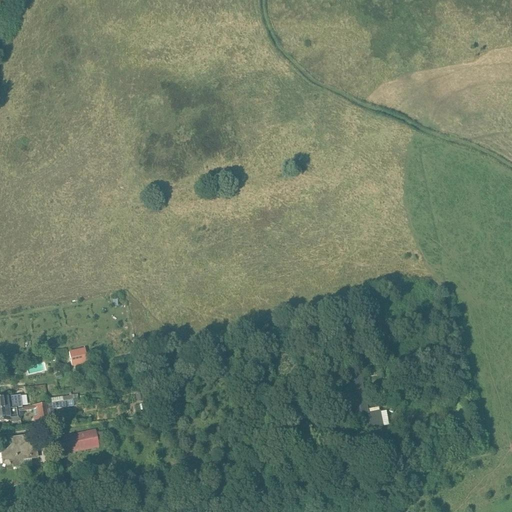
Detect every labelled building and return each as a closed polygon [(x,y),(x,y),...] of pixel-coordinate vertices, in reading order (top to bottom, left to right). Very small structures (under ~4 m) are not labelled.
[(373,356),(372,349),(362,351),(361,346),(357,346),(360,359),(373,356)] [(69,352),(72,367),(88,363),(85,349),(69,352)] [(350,391),(340,393),(342,404),(353,401),(356,415),(363,413),(367,431),(375,429),(375,431),(377,430),(377,429),(383,428),(380,412),(379,408),(368,410),(363,388),(364,387),(361,376),(348,379),(350,391)] [(0,410),(21,408),(19,396),(0,398),(0,410)] [(21,408),(0,410),(0,422),(10,421),(10,422),(21,421),(20,417),(22,416),(23,415),(24,413),(23,412),(33,410),(36,410),(37,417),(34,417),(33,418),(34,425),(35,425),(38,425),(49,423),(47,410),(53,409),(68,407),(67,402),(50,404),(32,406),(33,408),(21,409),(21,408)] [(94,431),(55,439),(59,456),(98,447),(94,431)] [(37,455),(34,435),(12,438),(13,444),(6,450),(4,451),(4,452),(1,453),(2,465),(6,465),(6,466),(12,465),(12,468),(23,467),(22,464),(23,464),(23,461),(32,459),(31,456),(37,455)]
